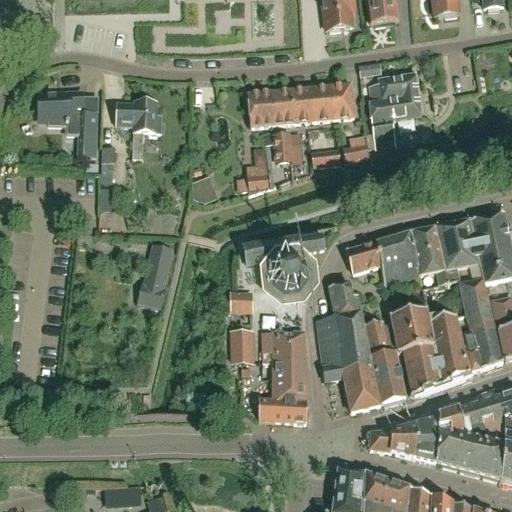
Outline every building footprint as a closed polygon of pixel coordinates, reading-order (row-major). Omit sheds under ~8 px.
[(322,0),(327,36),(329,35),(330,37),(342,35),(342,34),(352,32),(350,16),(354,15),(352,0),(322,0)] [(385,28),(398,26),(394,0),(367,0),(372,30),(375,29),(375,32),(385,31),(385,28)] [(430,0),(433,21),(445,19),(445,23),(457,21),(457,18),(460,17),(457,0),(430,0)] [(499,11),(504,11),(502,0),(481,0),(483,13),(488,13),(489,16),(499,15),(499,11)] [(359,72),(360,82),(380,79),(379,69),(359,72)] [(369,106),(418,99),(415,79),(378,84),(379,89),(367,90),(369,106)] [(351,89),(331,91),(334,125),(354,123),(351,89)] [(334,125),(331,91),(311,93),(315,127),(334,125)] [(311,93),(291,94),(295,129),(315,127),(311,93)] [(291,94),(271,96),(275,131),(295,129),(291,94)] [(275,131),(271,96),(247,99),(250,133),(275,131)] [(38,112),(36,114),(36,121),(39,123),(39,126),(47,125),(47,131),(66,131),(66,140),(78,140),(78,142),(78,161),(95,162),(95,142),(97,103),(95,103),(83,103),(82,99),(39,101),(39,100),(37,100),(38,112)] [(418,99),(369,106),(372,128),(375,151),(395,148),(392,124),(421,120),(418,99)] [(142,164),(143,138),(161,138),(162,121),(157,121),(157,107),(134,106),(134,108),(116,108),(115,131),(133,131),(132,163),(142,164)] [(273,161),(290,160),(289,138),(272,140),(273,161)] [(298,138),(290,138),(292,159),(300,159),(298,138)] [(345,168),(368,163),(364,141),(348,144),(350,152),(342,153),(345,168)] [(114,169),(114,152),(101,152),(101,189),(112,189),(112,169),(114,169)] [(312,173),(339,170),(337,154),(310,157),(312,173)] [(86,167),(85,176),(98,177),(98,167),(86,167)] [(248,196),(248,200),(268,194),(267,181),(246,183),(247,185),(240,186),(241,196),(248,196)] [(209,194),(205,183),(192,188),(192,200),(209,194)] [(511,258),(503,219),(435,232),(444,276),(446,288),(459,285),(456,273),(468,271),(481,268),(486,288),(511,282),(511,258)] [(444,276),(435,232),(410,237),(421,280),(422,280),(423,281),(435,278),(438,290),(446,288),(444,276)] [(410,237),(375,248),(381,271),(385,291),(419,281),(421,280),(410,237)] [(293,265),(284,267),(283,262),(323,254),(320,239),(243,253),(246,271),(269,267),(269,270),(272,270),(272,277),(271,278),(272,292),(283,300),(297,299),(306,288),(304,274),(293,265)] [(381,271),(375,248),(347,255),(353,280),(381,271)] [(141,287),(136,308),(160,314),(165,294),(163,293),(172,256),(152,250),(143,288),(141,287)] [(471,286),(458,288),(459,290),(468,334),(472,341),(476,354),(481,375),(502,368),(501,367),(486,288),(481,268),(468,271),(471,286)] [(335,321),(359,311),(357,302),(352,302),(349,288),(332,292),(329,293),(335,321)] [(229,297),(230,318),(253,318),(252,296),(229,297)] [(504,366),(511,364),(511,308),(511,303),(492,306),(504,366)] [(359,311),(335,321),(317,325),(323,371),(325,387),(344,384),(351,418),(381,411),(370,362),(363,330),(361,319),(359,311)] [(426,315),(390,322),(391,330),(397,359),(403,357),(412,400),(442,390),(442,389),(469,378),(463,353),(457,322),(429,327),(427,317),(426,316),(426,315)] [(383,326),(363,330),(370,362),(381,411),(405,404),(396,359),(397,359),(391,330),(384,331),(383,326)] [(271,337),(263,338),(263,358),(273,357),(273,396),(291,395),(291,390),(307,389),(304,340),(304,339),(303,339),(302,338),(301,338),(277,337),(277,332),(271,332),(271,337)] [(468,334),(463,335),(466,352),(463,353),(469,378),(469,379),(478,376),(481,375),(476,354),(472,341),(468,334)] [(253,369),(252,335),(228,336),(230,370),(253,369)] [(307,406),(307,389),(291,390),(291,395),(273,396),(273,405),(258,405),(258,425),(262,426),(262,425),(306,428),(307,406)] [(511,397),(438,420),(438,423),(435,469),(500,486),(500,487),(511,490),(511,397)] [(413,463),(413,464),(435,469),(438,423),(417,428),(413,463)] [(371,437),(370,455),(389,458),(389,457),(413,463),(417,428),(392,436),(391,436),(371,437)] [(335,487),(331,511),(362,511),(363,507),(363,499),(365,481),(365,479),(337,474),(336,479),(332,479),(331,487),(335,487)] [(362,511),(385,511),(387,486),(365,479),(365,481),(363,499),(363,507),(362,511)] [(385,511),(407,511),(410,493),(387,486),(385,511)] [(105,511),(117,511),(141,511),(140,491),(104,493),(105,511)] [(453,511),(453,509),(454,508),(431,501),(410,493),(407,511),(453,511)] [(164,511),(162,503),(146,508),(147,511),(164,511)]
